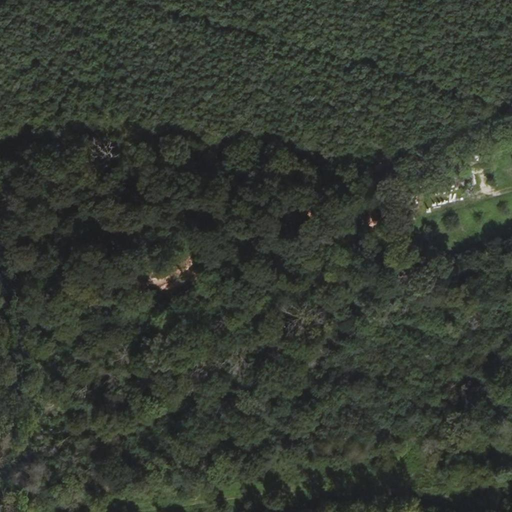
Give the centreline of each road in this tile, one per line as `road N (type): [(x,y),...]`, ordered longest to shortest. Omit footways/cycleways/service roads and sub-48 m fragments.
road 1 (track): [(0,154),(150,141),(305,157),(384,151),(511,112)]
road 2 (track): [(159,274),(401,211)]
road 3 (track): [(0,326),(159,274)]
